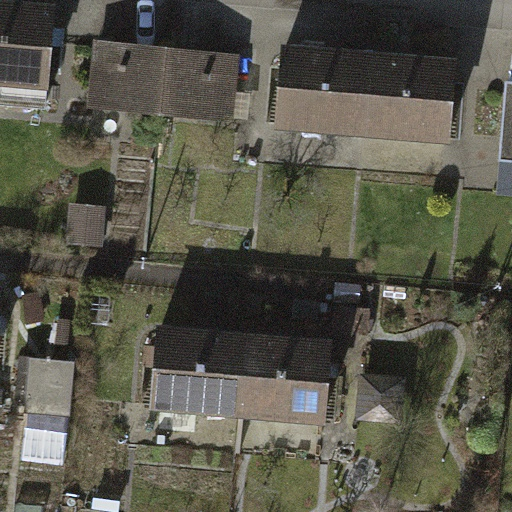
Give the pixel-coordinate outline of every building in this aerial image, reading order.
[(0,84),(62,89),(67,10),(0,5),(0,84)] [(176,50),(102,42),(94,108),(168,116),(176,50)] [(250,58),(176,50),(168,116),(242,124),(250,58)] [(280,130),(368,135),(373,62),(284,56),(280,130)] [(368,135),(457,140),(461,67),(373,62),(368,135)] [(110,208),(76,205),(72,247),(106,250),(110,208)] [(369,287),(343,285),(342,306),(368,308),(369,287)] [(0,375),(2,375),(8,292),(0,291),(0,375)] [(158,408),(244,415),(250,335),(164,328),(158,408)] [(318,421),(331,422),(337,341),(250,335),(244,415),(277,417),(274,462),(315,465),(318,421)]
